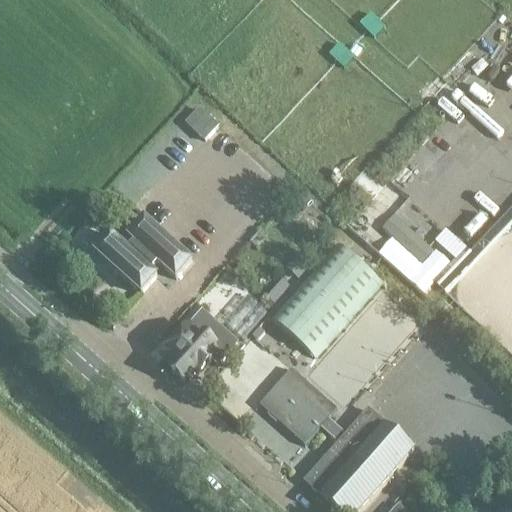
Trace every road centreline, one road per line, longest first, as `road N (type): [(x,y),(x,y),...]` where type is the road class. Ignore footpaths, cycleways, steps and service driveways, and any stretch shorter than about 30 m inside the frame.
road 1 (unclassified): [(293,511),(104,345),(74,351)]
road 2 (secondary): [(256,511),(74,351)]
